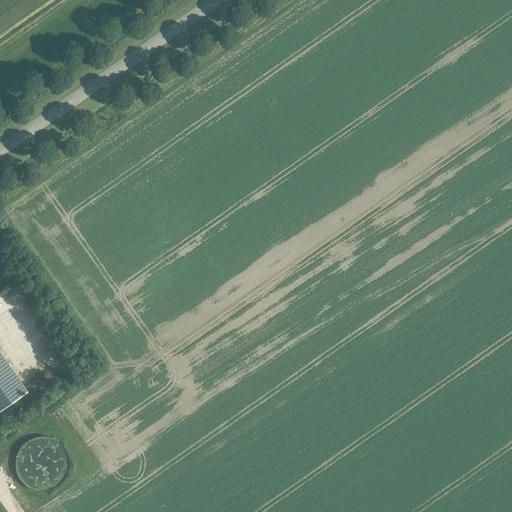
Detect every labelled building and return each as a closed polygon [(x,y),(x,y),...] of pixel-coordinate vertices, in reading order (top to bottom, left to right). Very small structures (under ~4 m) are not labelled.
[(4,317),(22,306),(20,302),(2,313),(4,317)] [(2,323),(30,320),(30,313),(1,316),(2,323)] [(24,344),(37,366),(47,360),(34,338),(24,344)] [(0,355),(0,410),(26,392),(0,355)] [(27,364),(15,369),(20,382),(33,377),(27,364)]
